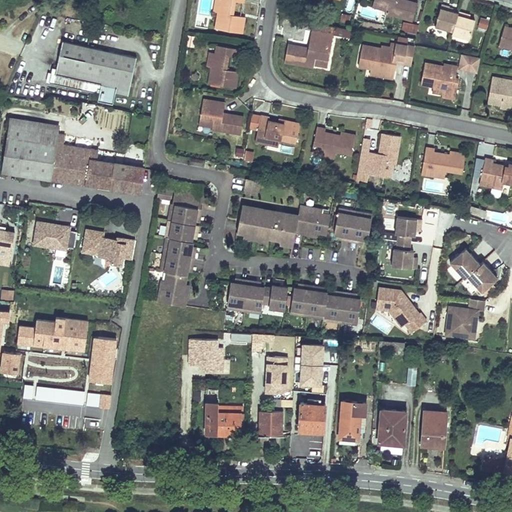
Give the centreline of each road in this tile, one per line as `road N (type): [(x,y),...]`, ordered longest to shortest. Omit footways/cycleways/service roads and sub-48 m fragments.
road 1 (unclassified): [(179,0),(157,151),(160,163),(223,179),(215,257),(356,272)]
road 2 (primary): [(511,504),(376,481),(103,471)]
road 3 (residential): [(273,0),(262,58),(278,88),(511,137)]
road 4 (unclassified): [(103,471),(148,205)]
road 5 (unclassified): [(0,187),(148,205)]
